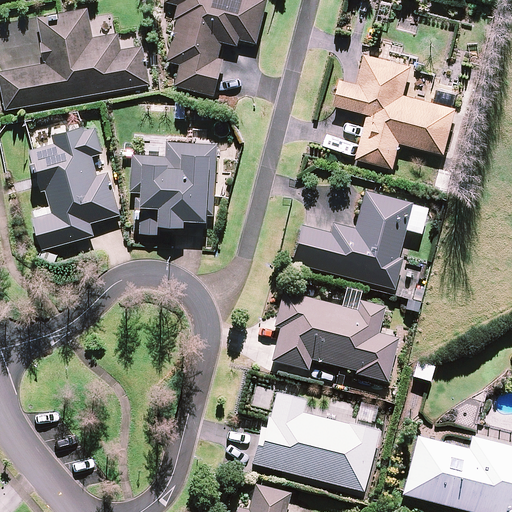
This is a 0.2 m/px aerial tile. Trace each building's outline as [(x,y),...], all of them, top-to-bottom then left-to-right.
[(236,46),(237,39),(254,43),(263,0),(164,0),(164,1),(177,4),(165,59),(178,62),(172,85),(212,94),(220,57),(216,57),(219,42),(236,46)] [(91,37),(86,10),(41,18),(48,63),(1,71),(8,109),(148,84),(141,45),(120,49),(117,32),(91,37)] [(408,63),(363,51),(354,83),(335,78),(328,103),(366,113),(354,158),(390,168),(397,142),(440,154),(453,108),(400,94),(408,63)] [(101,151),(94,123),(55,134),(57,143),(34,149),(45,189),(49,188),(55,211),(37,215),(45,247),(96,234),(92,221),(119,214),(107,170),(95,173),(90,153),(101,151)] [(131,151),(129,192),(135,193),(134,209),(140,210),(139,232),(163,233),(163,223),(179,224),(180,217),(203,219),(205,161),(215,162),(216,132),(203,131),(203,142),(164,140),(164,153),(131,151)] [(423,210),(361,193),(351,230),(328,224),(325,234),(297,226),(288,263),(391,290),(399,260),(395,258),(402,231),(417,235),(423,210)] [(354,311),(281,292),(272,327),(277,328),(269,360),(305,369),(308,358),(385,378),(396,337),(375,332),(381,308),(356,302),(354,311)] [(431,366),(413,361),(409,376),(428,380),(431,366)] [(302,399),(273,392),(268,414),(263,413),(250,462),(360,490),(376,427),(347,420),(349,413),(313,404),(310,415),(299,412),(302,399)] [(511,511),(511,447),(469,437),(466,449),(415,436),(400,493),(473,511),(511,511)] [(250,484),(244,508),(233,506),(231,511),(282,511),(287,493),(250,484)]
